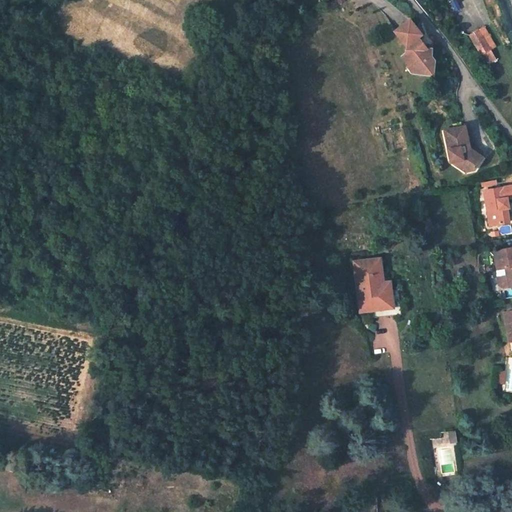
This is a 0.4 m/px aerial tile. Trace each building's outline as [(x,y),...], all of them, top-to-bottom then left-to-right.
[(422,34),(410,19),(395,31),(409,48),(407,50),(402,55),(409,64),(413,61),(415,63),(416,69),(419,73),(430,74),(434,71),(435,60),(432,56),(432,48),(427,48),(418,37),(422,34)] [(496,46),(485,27),(479,30),(491,50),(496,46)] [(491,50),(479,30),(471,35),(482,55),(480,56),(486,65),(496,59),(491,50)] [(408,65),(413,72),(419,73),(416,69),(415,63),(413,61),(409,64),(408,65)] [(472,148),(468,125),(447,129),(453,161),(466,171),(476,169),(484,157),(472,148)] [(511,186),(486,191),(492,225),(511,222),(509,213),(507,213),(506,208),(508,208),(510,207),(509,198),(511,197),(511,186)] [(511,247),(496,251),(499,269),(507,267),(508,273),(498,274),(500,285),(504,287),(511,286),(511,247)] [(381,259),(356,262),(362,311),(375,309),(374,305),(393,303),(391,290),(390,281),(384,282),(381,259)] [(399,311),(396,289),(391,290),(393,303),(374,305),(375,309),(376,315),(399,311)] [(497,370),(495,384),(504,385),(505,371),(497,370)] [(452,444),(459,443),(457,430),(444,432),(445,438),(433,440),(440,478),(458,474),(452,444)]
